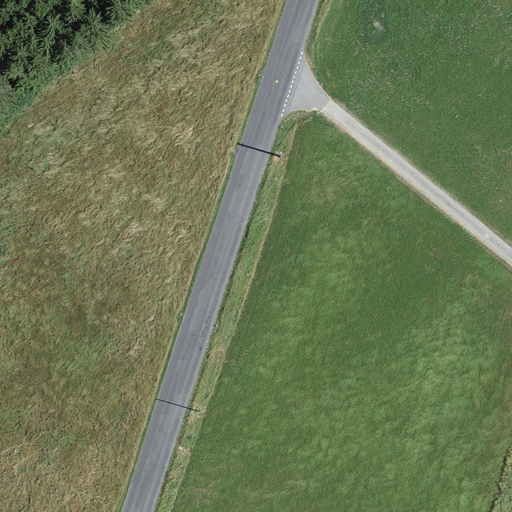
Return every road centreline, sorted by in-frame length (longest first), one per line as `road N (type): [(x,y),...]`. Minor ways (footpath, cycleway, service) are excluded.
road 1 (tertiary): [(307,0),(142,511)]
road 2 (track): [(286,70),(511,254)]
